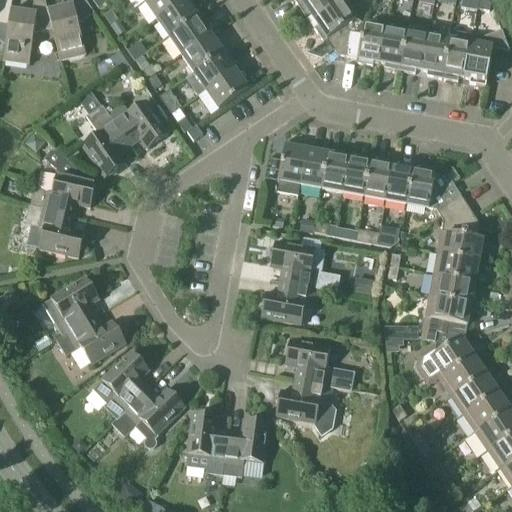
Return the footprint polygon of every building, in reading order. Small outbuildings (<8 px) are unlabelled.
[(0,0),(0,27),(8,28),(10,13),(11,0),(0,0)] [(65,0),(68,9),(47,14),(52,32),(60,65),(85,59),(78,28),(93,16),(82,0),(65,0)] [(152,0),(144,6),(157,24),(186,3),(183,0),(152,0)] [(291,0),(298,10),(311,0),(291,0)] [(340,0),(311,0),(298,10),(307,23),(311,20),(314,25),(343,4),(340,0)] [(435,0),(419,0),(418,7),(433,10),(435,0)] [(476,14),(477,13),(478,4),(463,1),(461,11),(476,14)] [(47,14),(44,2),(33,4),(32,16),(10,13),(8,28),(2,65),(28,69),(33,37),(52,32),(47,14)] [(186,3),(157,24),(169,41),(202,19),(193,6),(189,8),(186,3)] [(363,28),(356,23),(343,4),(314,25),(317,29),(313,32),(323,46),(327,43),(338,59),(345,60),(350,36),(361,38),(363,28)] [(489,15),(491,6),(478,4),(477,13),(489,15)] [(111,29),(119,23),(112,14),(104,19),(111,29)] [(202,19),(169,41),(181,59),(210,39),(207,34),(211,32),(202,19)] [(119,23),(111,29),(118,39),(126,33),(119,23)] [(379,67),(385,68),(384,72),(399,75),(407,36),(389,32),(390,24),(387,24),(385,32),(379,67)] [(350,36),(345,60),(357,63),(356,67),(372,70),(373,66),(379,67),(385,32),(363,28),(361,38),(350,36)] [(451,35),(449,43),(442,83),(457,86),(458,81),(464,82),(470,47),(472,39),(451,35)] [(407,36),(399,75),(415,78),(416,73),(421,74),(428,39),(407,36)] [(210,39),(181,59),(193,77),(227,54),(218,41),(214,44),(210,39)] [(442,83),(449,43),(428,39),(421,74),(427,75),(426,80),(442,83)] [(136,47),(126,53),(128,56),(134,65),(144,58),(136,47)] [(493,51),(470,47),(464,82),(470,83),(469,88),(485,91),(493,51)] [(118,74),(129,67),(119,53),(109,61),(118,74)] [(186,82),(198,100),(206,95),(235,75),(232,70),(236,67),(227,54),(193,77),(186,82)] [(135,65),(142,75),(150,70),(142,60),(135,65)] [(218,113),(252,90),(242,77),(238,79),(235,75),(206,95),(218,113)] [(148,84),(155,94),(162,89),(155,79),(148,84)] [(90,94),(78,102),(89,119),(86,121),(98,137),(81,149),(104,183),(126,168),(120,158),(130,151),(123,142),(108,119),(90,94)] [(178,114),(166,96),(159,101),(171,118),(178,114)] [(145,105),(128,116),(123,108),(108,119),(123,142),(130,151),(140,144),(147,153),(168,138),(145,105)] [(177,127),(184,137),(186,136),(192,132),(185,122),(177,127)] [(202,139),(196,130),(187,137),(193,146),(202,139)] [(285,145),(278,185),(279,185),(277,196),(298,200),(300,189),(306,154),(301,153),(302,148),(285,145)] [(321,193),(328,153),(313,150),(312,155),(306,154),(300,189),(321,193)] [(53,152),(44,163),(57,173),(52,197),(33,193),(29,210),(65,219),(74,221),(77,209),(90,212),(96,186),(73,181),(76,170),(53,152)] [(342,197),(349,162),(343,161),(344,156),(328,153),(321,193),(342,197)] [(364,201),(371,161),(355,158),(355,163),(349,162),(342,197),(364,201)] [(385,205),(391,170),(386,169),(386,164),(371,161),(364,201),(385,205)] [(391,170),(385,205),(406,208),(413,169),(398,166),(397,171),(391,170)] [(428,176),(429,172),(413,169),(406,208),(436,214),(437,215),(460,199),(454,189),(448,180),(428,176)] [(443,225),(467,210),(460,199),(437,215),(443,225)] [(441,235),(437,257),(479,264),(483,243),(480,242),(482,232),(480,229),(474,220),(467,210),(443,225),(441,235)] [(24,229),(31,230),(27,249),(39,252),(39,253),(78,262),(84,237),(71,234),(74,221),(65,219),(29,211),(24,229)] [(283,224),(271,221),(270,230),(282,232),(283,224)] [(314,227),(302,224),(301,233),(312,235),(314,227)] [(329,229),(316,227),(315,237),(327,239),(327,240),(334,241),(336,231),(329,230),(329,229)] [(345,243),(347,233),(336,231),(334,241),(345,243)] [(379,237),(358,233),(355,245),(377,249),(379,239),(379,237)] [(399,243),(379,239),(377,249),(390,251),(398,246),(399,243)] [(275,246),(270,272),(280,273),(278,286),(290,288),(317,293),(337,297),(340,280),(320,277),(324,255),(275,246)] [(437,257),(433,279),(474,286),(479,264),(437,257)] [(389,271),(398,273),(400,260),(391,258),(389,271)] [(398,273),(389,271),(387,282),(396,284),(398,273)] [(471,307),(474,286),(433,279),(429,300),(471,307)] [(86,326),(94,322),(87,311),(99,304),(85,281),(51,302),(51,303),(43,308),(63,341),(86,326)] [(314,311),(317,293),(290,288),(288,301),(265,296),(261,322),(301,330),(305,310),(314,311)] [(421,345),(435,347),(436,336),(461,341),(461,340),(464,340),(466,330),(471,307),(429,300),(425,322),(421,345)] [(56,345),(66,361),(80,352),(91,369),(126,348),(112,325),(100,332),(94,322),(86,326),(63,341),(56,345)] [(396,331),(383,331),(384,344),(397,344),(396,331)] [(436,336),(435,347),(436,348),(419,359),(416,371),(429,389),(439,382),(473,359),(462,342),(464,341),(464,340),(461,340),(461,341),(436,336)] [(37,356),(47,349),(42,341),(32,347),(37,356)] [(290,344),(285,370),(296,372),(294,384),(305,386),(332,392),(348,394),(351,376),(326,371),(330,351),(290,344)] [(130,355),(101,385),(94,392),(107,407),(104,411),(116,425),(116,424),(148,392),(140,384),(150,373),(130,355)] [(451,401),(486,377),(473,359),(439,382),(451,401)] [(486,377),(451,401),(463,419),(498,395),(486,377)] [(294,384),(291,397),(280,395),(275,421),(315,428),(315,430),(322,440),(332,433),(335,417),(331,410),(329,410),(332,392),(305,386),(294,384)] [(157,402),(149,393),(116,424),(116,425),(112,429),(125,442),(135,432),(146,443),(145,444),(144,447),(144,448),(145,449),(145,451),(147,452),(148,453),(150,453),(151,453),(153,452),(154,452),(156,450),(156,449),(156,447),(156,446),(156,445),(155,443),(157,441),(158,440),(157,439),(185,411),(167,392),(157,402)] [(498,395),(463,419),(475,437),(510,413),(498,395)] [(398,425),(406,420),(399,409),(391,414),(398,425)] [(511,415),(510,413),(475,437),(488,455),(511,438),(511,415)] [(187,458),(189,458),(187,473),(205,475),(205,477),(223,480),(228,445),(229,432),(217,430),(218,420),(192,417),(187,458)] [(229,432),(228,445),(223,480),(242,482),(244,465),(264,467),(269,427),(243,424),(242,433),(229,432)] [(409,440),(417,451),(424,445),(417,435),(409,440)] [(511,438),(488,455),(500,472),(511,464),(511,438)] [(417,451),(423,461),(431,455),(424,445),(417,451)] [(511,490),(511,464),(500,472),(511,490)] [(442,471),(434,476),(441,487),(449,482),(442,471)] [(448,497),(456,491),(449,482),(441,487),(448,497)] [(339,496),(336,499),(336,503),(339,506),(345,506),(347,503),(348,498),(344,496),(339,496)]
